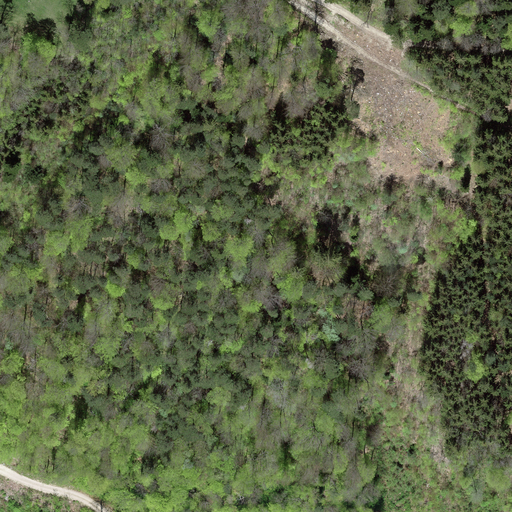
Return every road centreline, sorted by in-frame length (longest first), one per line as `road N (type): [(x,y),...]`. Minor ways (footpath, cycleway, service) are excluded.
road 1 (track): [(289,0),(400,75),(511,125)]
road 2 (track): [(511,51),(389,40),(312,0)]
